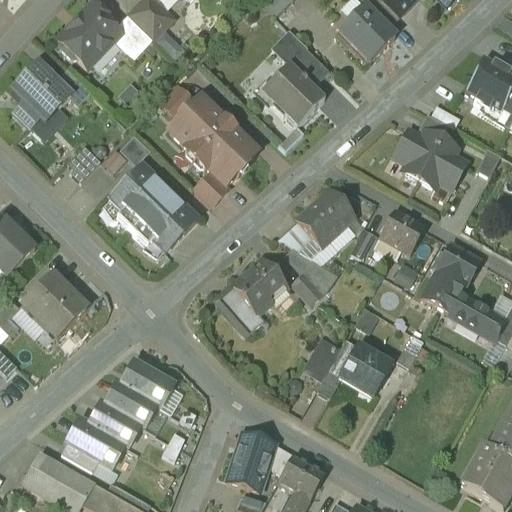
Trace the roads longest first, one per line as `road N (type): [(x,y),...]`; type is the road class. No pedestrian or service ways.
road 1 (residential): [(492,0),(147,314)]
road 2 (residential): [(147,314),(0,154)]
road 3 (residential): [(410,511),(227,400)]
road 4 (residential): [(147,314),(0,442)]
